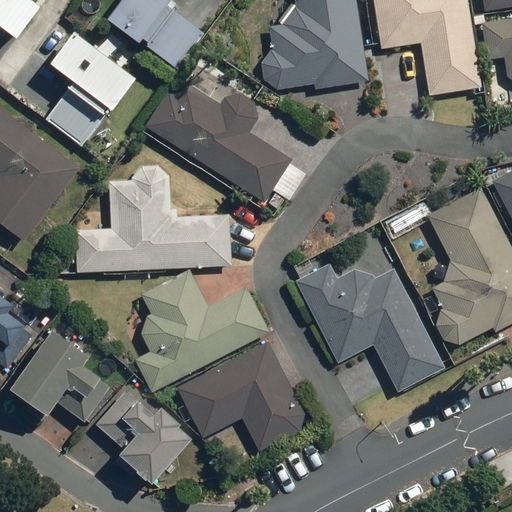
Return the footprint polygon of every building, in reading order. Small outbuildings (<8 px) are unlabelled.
[(49,1),(47,0),(0,0),(0,35),(10,21),(26,33),(49,1)] [(178,0),(128,0),(116,18),(156,47),(182,65),(210,26),(184,8),(177,3),(178,0)] [(292,0),(293,4),(274,29),(268,30),(271,51),(269,52),(268,52),(267,53),(266,54),(265,55),(264,56),(263,57),(262,59),(261,60),(261,61),(260,63),(260,64),(259,65),(259,67),(259,68),(259,70),(259,71),(259,73),(260,74),(260,75),(261,77),(261,78),(262,79),(263,80),(264,82),(265,83),(266,84),(267,84),(268,85),(269,86),(271,87),(272,87),(273,88),(275,88),(276,88),(277,93),(312,88),(312,93),(365,85),(352,0),(292,0)] [(368,0),(376,52),(416,46),(424,96),(477,88),(463,0),(368,0)] [(511,0),(472,0),(476,17),(511,10),(511,0)] [(499,61),(503,86),(511,85),(511,19),(478,25),(484,64),(499,61)] [(146,74),(83,27),(60,57),(83,74),(52,116),(87,142),(117,101),(122,105),(146,74)] [(231,94),(230,95),(225,102),(194,81),(183,98),(173,92),(151,124),(268,203),(298,158),(253,128),(261,115),(261,114),(262,113),(262,111),(261,110),(261,109),(261,107),(261,106),(260,105),(260,104),(259,102),(258,101),(258,100),(257,99),(256,98),(255,97),(254,96),(253,95),(252,95),(251,94),(249,93),(248,93),(247,92),(246,92),(244,92),(243,92),(242,91),(240,92),(239,92),(238,92),(236,92),(235,92),(234,93),(233,93),(231,94)] [(0,217),(30,240),(84,166),(86,164),(2,103),(0,105),(0,171),(4,175),(0,180),(0,217)] [(511,169),(496,178),(511,208),(511,169)] [(79,226),(81,271),(236,262),(233,210),(182,213),(182,205),(174,206),(172,173),(113,177),(116,224),(79,226)] [(432,212),(455,257),(449,281),(439,286),(448,303),(447,304),(446,305),(445,307),(444,308),(443,309),(442,311),(441,312),(441,314),(440,316),(440,317),(440,319),(440,321),(440,323),(440,324),(441,326),(441,327),(442,329),(443,331),(444,332),(445,333),(446,335),(447,336),(448,337),(450,338),(451,339),(453,340),(454,340),(456,341),(458,341),(459,341),(461,341),(463,341),(464,341),(466,341),(468,340),(499,324),(501,329),(511,323),(511,236),(485,185),(432,212)] [(378,271),(358,264),(340,274),(332,259),(300,276),(343,360),(378,342),(403,391),(449,367),(398,267),(380,277),(378,271)] [(155,310),(147,334),(154,350),(139,358),(156,391),(275,331),(252,286),(215,305),(196,267),(146,292),(155,310)] [(22,301),(0,284),(0,357),(13,367),(42,329),(15,309),(22,301)] [(62,325),(22,385),(58,409),(79,378),(97,390),(109,372),(92,360),(99,350),(62,325)] [(263,449),(306,429),(308,411),(273,340),(182,384),(208,437),(248,417),(263,449)] [(138,387),(104,421),(117,434),(137,414),(151,428),(131,448),(158,476),(201,433),(172,403),(163,412),(138,387)]
